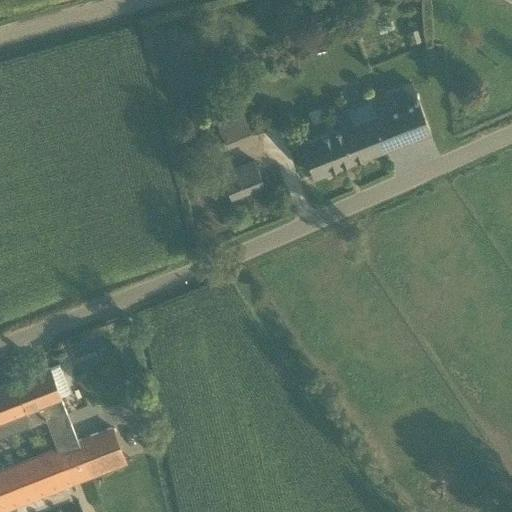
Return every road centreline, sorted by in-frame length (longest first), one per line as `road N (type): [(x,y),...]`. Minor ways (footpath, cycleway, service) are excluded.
road 1 (unclassified): [(0,356),(511,139)]
road 2 (track): [(225,260),(401,511)]
road 3 (unclassified): [(0,39),(152,0)]
